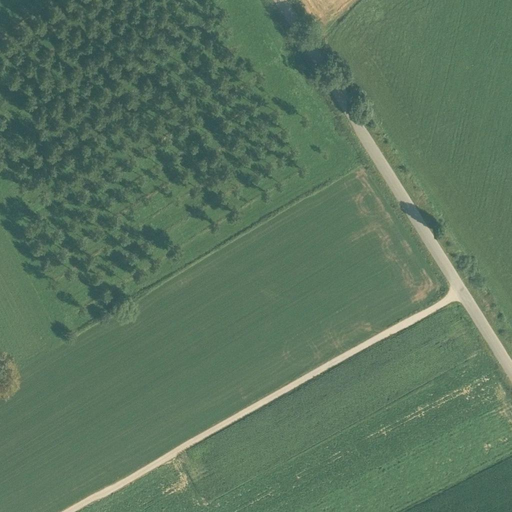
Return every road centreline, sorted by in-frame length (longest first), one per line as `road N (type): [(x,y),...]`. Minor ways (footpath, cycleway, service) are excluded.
road 1 (track): [(68,511),(460,289)]
road 2 (unclassified): [(281,0),(511,366)]
